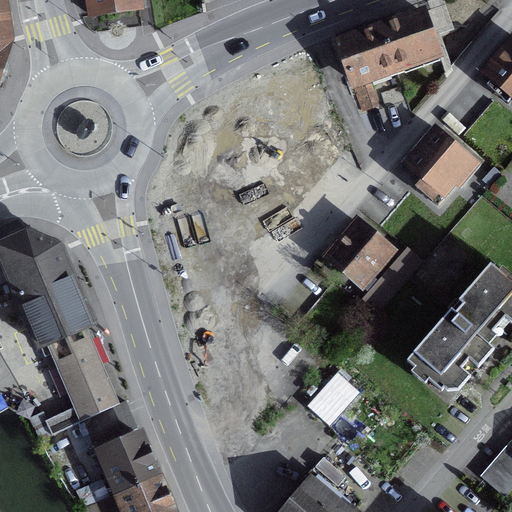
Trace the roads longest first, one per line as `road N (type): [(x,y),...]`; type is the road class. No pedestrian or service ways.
road 1 (residential): [(511,13),(261,307)]
road 2 (secondary): [(127,277),(210,511)]
road 3 (unknown): [(269,297),(269,327),(297,402),(299,432),(241,511)]
road 4 (secondary): [(333,0),(202,53),(133,94)]
road 5 (residential): [(511,398),(412,511)]
road 6 (unknown): [(300,11),(358,119)]
